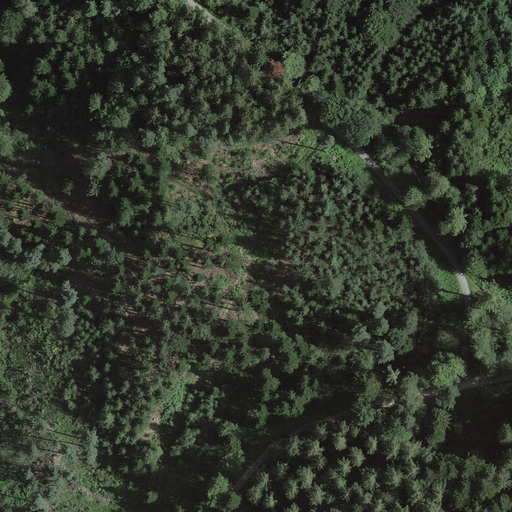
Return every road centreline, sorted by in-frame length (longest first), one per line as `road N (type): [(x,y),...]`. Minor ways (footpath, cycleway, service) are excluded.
road 1 (track): [(460,384),(467,323),(460,271),(403,194),(318,107),(210,13),(184,0)]
road 2 (track): [(219,511),(249,467),(296,429),(460,384)]
road 3 (track): [(322,420),(511,481)]
